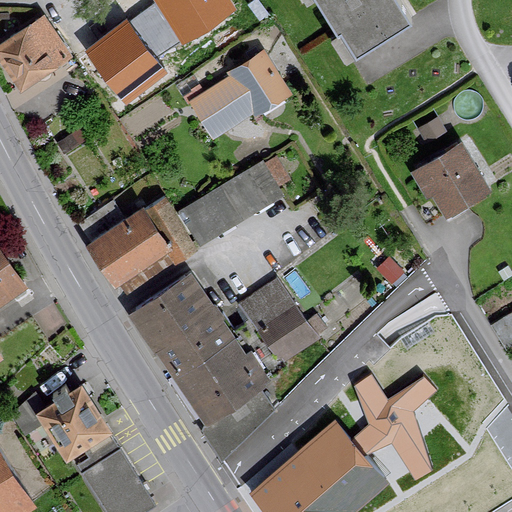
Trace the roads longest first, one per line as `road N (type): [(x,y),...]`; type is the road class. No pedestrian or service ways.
road 1 (tertiary): [(0,140),(96,319),(219,511)]
road 2 (residential): [(461,0),(471,44),(511,108)]
